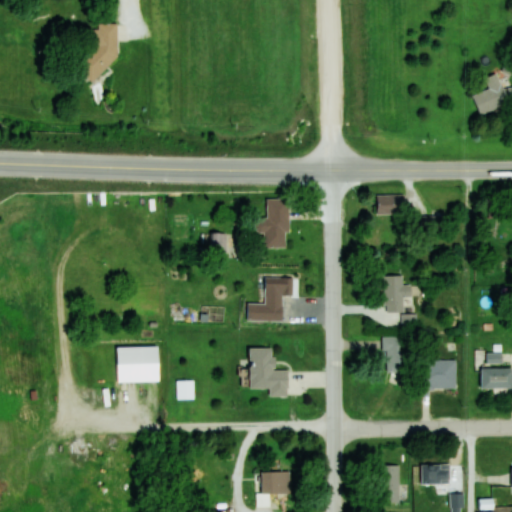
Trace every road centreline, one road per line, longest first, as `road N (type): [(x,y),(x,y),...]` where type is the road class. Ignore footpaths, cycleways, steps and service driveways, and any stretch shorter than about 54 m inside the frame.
road 1 (residential): [(333,511),(331,169)]
road 2 (tertiary): [(331,169),(0,161)]
road 3 (tertiary): [(511,169),(331,169)]
road 4 (residential): [(511,429),(334,429)]
road 5 (residential): [(331,169),(326,0)]
